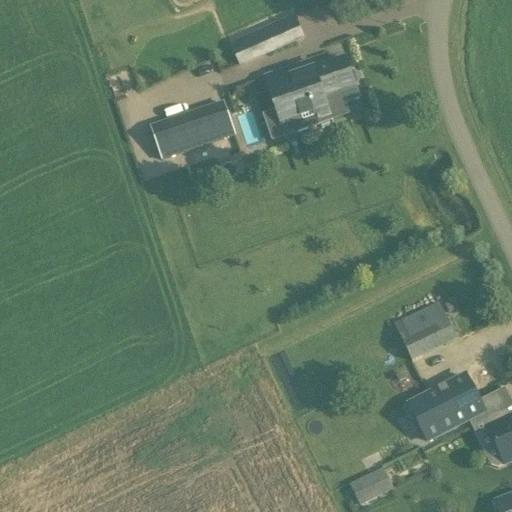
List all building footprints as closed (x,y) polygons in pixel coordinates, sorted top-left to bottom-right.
[(286,21),(232,46),(241,67),(295,42),(286,21)] [(316,71),(313,62),(263,80),(280,126),(299,119),(303,131),(332,121),(329,111),(359,101),(345,61),(316,71)] [(164,123),(173,150),(234,130),(224,103),(164,123)] [(439,304),(395,326),(413,365),(458,343),(439,304)] [(511,405),(490,363),(449,384),(451,388),(409,408),(427,443),(468,422),(472,429),(485,423),(502,460),(505,459),(507,462),(511,464),(511,463),(511,405)] [(383,470),(350,486),(360,507),(394,491),(383,470)] [(511,511),(511,494),(493,502),(496,511),(511,511)]
